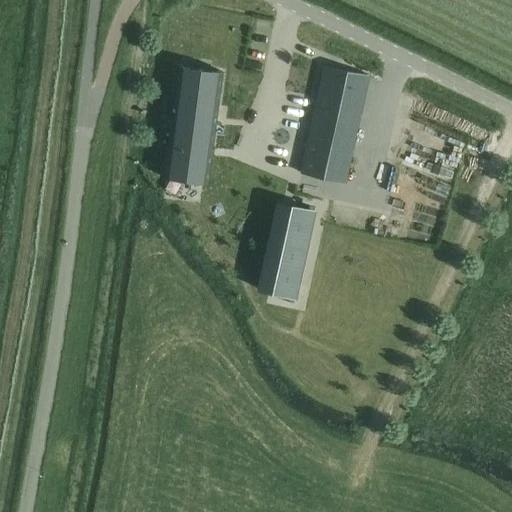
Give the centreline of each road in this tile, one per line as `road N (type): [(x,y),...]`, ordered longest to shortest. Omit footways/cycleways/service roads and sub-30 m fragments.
road 1 (unclassified): [(19,511),(83,112),(131,0)]
road 2 (unclassified): [(511,112),(282,0)]
